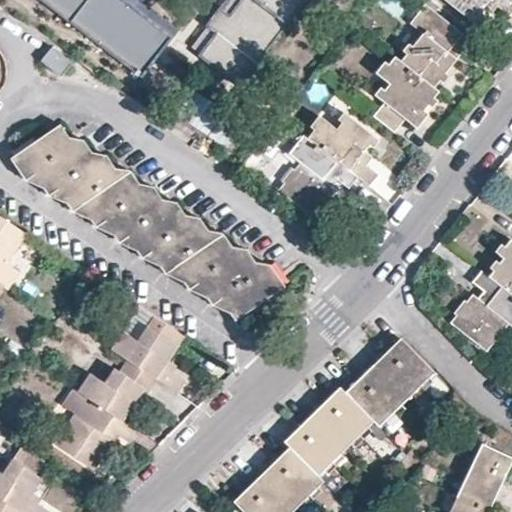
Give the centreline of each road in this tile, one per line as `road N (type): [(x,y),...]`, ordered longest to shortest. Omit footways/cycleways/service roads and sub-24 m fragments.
road 1 (residential): [(29,87),(164,146),(346,297)]
road 2 (residential): [(346,297),(135,511)]
road 3 (residential): [(511,99),(367,276)]
road 4 (residential): [(511,409),(466,380),(367,276)]
